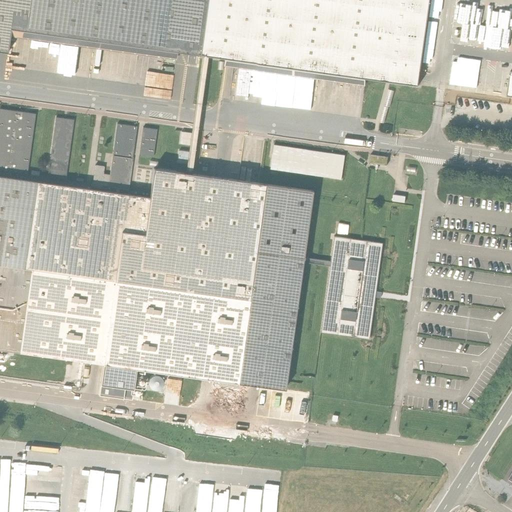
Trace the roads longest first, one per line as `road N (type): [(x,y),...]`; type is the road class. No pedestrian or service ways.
road 1 (unknown): [(0,446),(173,464)]
road 2 (unknown): [(173,464),(167,448),(77,418),(57,396)]
